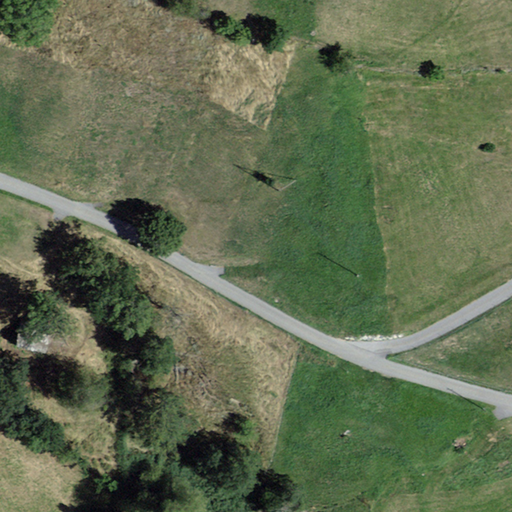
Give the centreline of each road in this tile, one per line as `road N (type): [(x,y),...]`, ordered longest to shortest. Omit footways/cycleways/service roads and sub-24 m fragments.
road 1 (residential): [(357,357),(123,231),(0,180)]
road 2 (residential): [(357,357),(434,332),(511,284)]
road 3 (residential): [(511,404),(357,357)]
